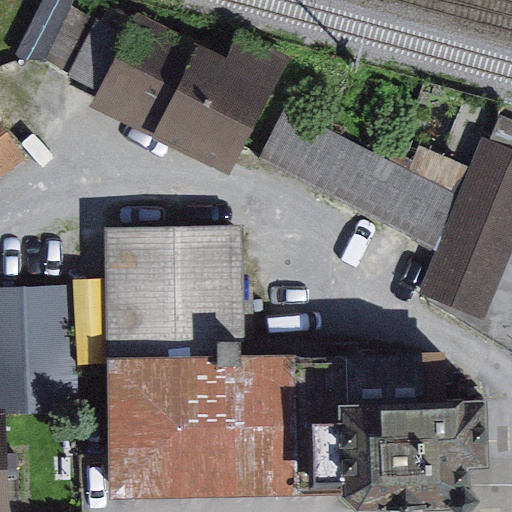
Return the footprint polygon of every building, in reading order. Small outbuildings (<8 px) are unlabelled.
[(243,56),(152,12),(108,103),(248,170),(303,55),(254,32),(243,56)] [(511,283),(511,142),(502,139),(477,201),(295,106),(274,158),(460,255),(442,301),(496,323),(511,283)] [(0,174),(31,153),(0,108),(0,174)] [(257,225),(121,228),(127,497),(314,493),(311,351),(260,352),(257,225)] [(9,406),(0,406),(0,511),(29,511),(26,414),(92,412),(87,283),(4,287),(9,406)] [(495,398),(364,402),(367,499),(498,495),(495,398)]
